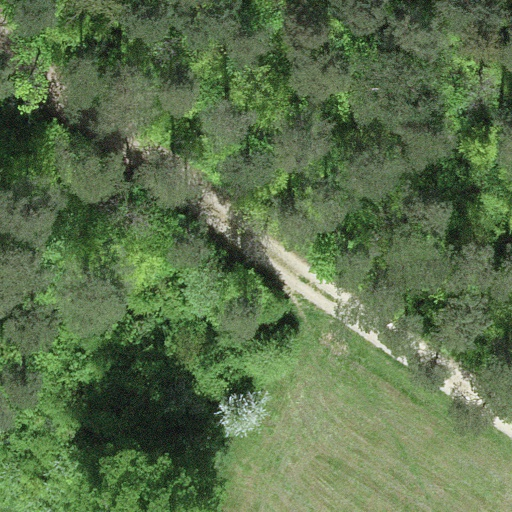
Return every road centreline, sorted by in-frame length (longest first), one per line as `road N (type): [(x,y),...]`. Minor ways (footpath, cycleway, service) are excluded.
road 1 (track): [(511,421),(307,284),(121,141),(0,26)]
road 2 (track): [(340,306),(273,319),(0,313)]
